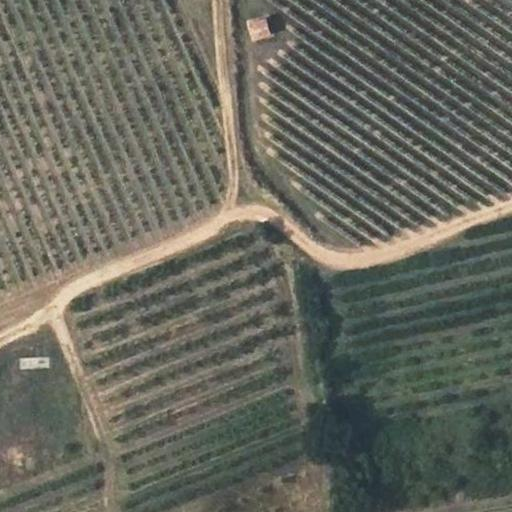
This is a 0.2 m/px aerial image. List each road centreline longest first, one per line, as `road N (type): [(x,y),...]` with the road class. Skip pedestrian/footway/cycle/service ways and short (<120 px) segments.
road 1 (track): [(0,342),(51,316),(78,284),(216,217),(232,187),(214,0)]
road 2 (track): [(216,217),(264,212),(344,260),(380,257),(511,208)]
